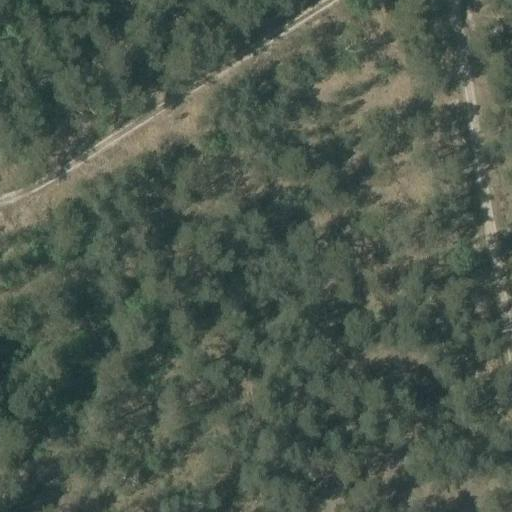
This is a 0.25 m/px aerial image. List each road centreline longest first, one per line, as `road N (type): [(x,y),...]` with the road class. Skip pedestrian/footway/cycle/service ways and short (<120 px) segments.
road 1 (track): [(448,0),(511,364)]
road 2 (track): [(0,192),(29,183),(299,0)]
